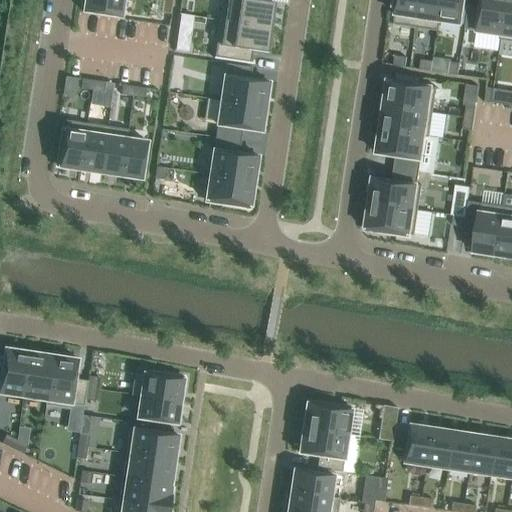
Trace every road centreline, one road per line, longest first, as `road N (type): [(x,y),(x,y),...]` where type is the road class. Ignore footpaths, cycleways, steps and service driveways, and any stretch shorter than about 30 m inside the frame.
road 1 (residential): [(261,242),(40,194),(64,0)]
road 2 (residential): [(0,323),(288,376)]
road 3 (residential): [(381,0),(340,258)]
road 4 (residential): [(261,242),(299,0)]
road 5 (residential): [(288,376),(511,416)]
road 6 (residential): [(511,293),(340,258)]
road 7 (residential): [(288,376),(267,511)]
